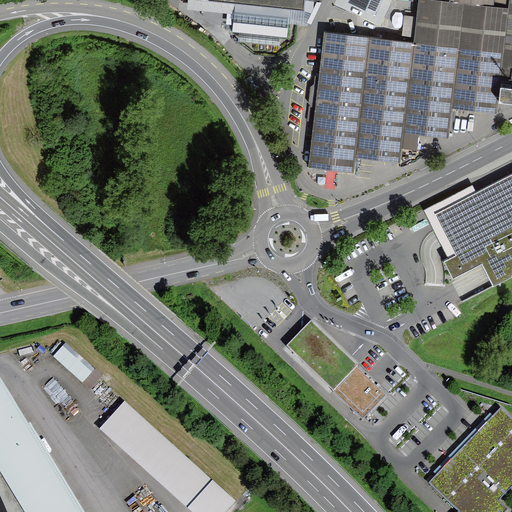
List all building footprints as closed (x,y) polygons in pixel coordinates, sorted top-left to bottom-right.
[(312,0),(188,0),(187,11),(234,15),(232,33),(239,34),(238,42),(277,46),(278,38),(287,39),(288,24),(309,26),(312,0)] [(364,0),(342,0),(340,6),(354,12),(355,10),(359,12),(364,0)] [(419,0),(418,15),(415,42),(505,52),(510,0),(449,0),(448,0),(419,0)] [(511,0),(510,0),(505,52),(499,102),(511,103),(511,0)] [(415,42),(418,15),(406,13),(406,9),(391,7),(389,25),(385,24),(383,39),(415,42)] [(325,32),(320,78),(314,77),(314,85),(310,88),(307,88),(305,105),(310,106),(310,109),(316,109),(310,167),(355,172),(357,157),(402,162),(404,148),(418,149),(420,134),(449,137),(453,108),(498,113),(499,102),(505,52),(415,42),(383,39),(325,32)] [(481,265),(493,288),(511,278),(511,276),(511,174),(476,193),(435,214),(437,220),(456,255),(448,259),(443,262),(453,279),(481,265)] [(423,210),(448,259),(456,255),(437,220),(435,214),(476,193),(472,185),(423,210)] [(511,303),(510,306),(504,304),(500,317),(506,319),(508,313),(511,314),(511,303)] [(286,345),(333,391),(357,367),(358,365),(311,320),(286,345)] [(94,373),(64,347),(55,357),(53,359),(83,386),(85,384),(94,373)] [(386,395),(357,367),(333,391),(363,420),(386,395)] [(82,511),(31,427),(28,429),(0,382),(0,511),(82,511)] [(229,511),(236,505),(124,406),(117,413),(99,434),(186,511),(229,511)] [(461,446),(509,491),(511,488),(511,419),(502,410),(495,417),(492,413),(484,421),(461,446)] [(499,502),(509,491),(461,446),(435,473),(439,477),(433,483),(431,485),(459,511),(506,511),(508,510),(499,502)]
